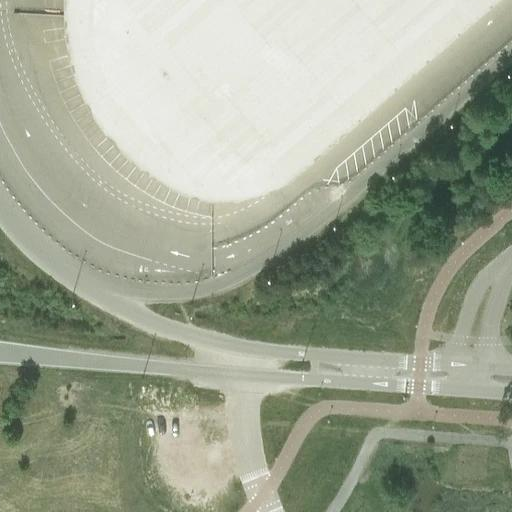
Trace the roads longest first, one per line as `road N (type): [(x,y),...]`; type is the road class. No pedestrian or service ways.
road 1 (unclassified): [(511,51),(271,262),(223,287),(160,296),(82,288)]
road 2 (tertiary): [(0,357),(455,394)]
road 3 (tertiary): [(456,370),(192,343),(82,288)]
road 4 (unclassified): [(511,261),(474,306),(456,370)]
